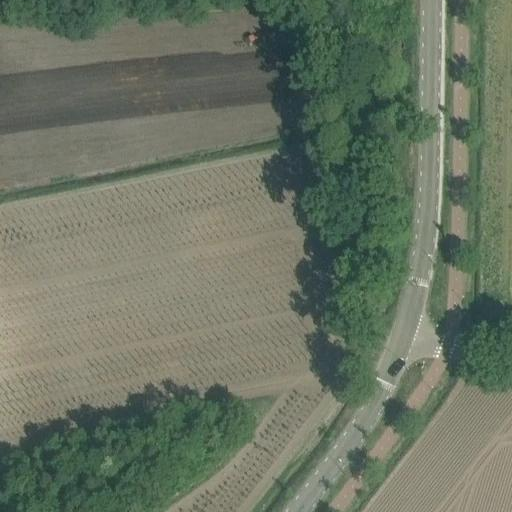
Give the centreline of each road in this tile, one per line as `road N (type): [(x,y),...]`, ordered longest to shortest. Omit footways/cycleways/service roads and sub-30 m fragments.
road 1 (tertiary): [(404,338),(425,241),(431,0)]
road 2 (tertiary): [(298,511),(366,417),(404,338)]
